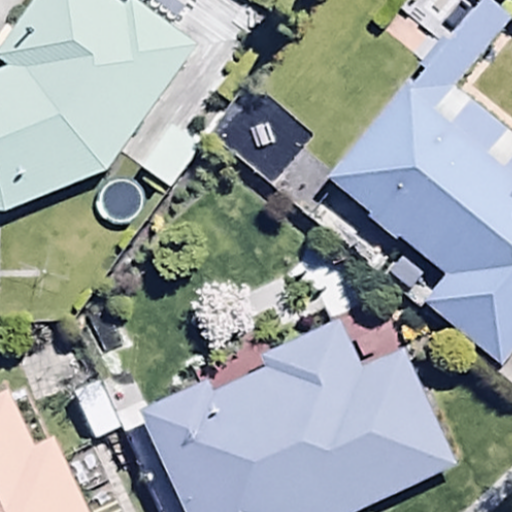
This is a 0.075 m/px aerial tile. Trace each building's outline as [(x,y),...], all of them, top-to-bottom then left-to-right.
[(0,229),(21,229),(108,185),(193,60),(133,20),(128,28),(86,0),(56,0),(4,78),(16,87),(0,91),(0,229)] [(511,0),(501,0),(511,9),(511,0)] [(511,151),(459,108),(511,43),(511,40),(481,15),(331,198),(447,293),(428,316),(506,380),(511,372),(511,151)] [(209,159),(177,137),(143,186),(175,208),(209,159)] [(388,511),(459,482),(406,360),(359,381),(339,335),(260,369),(268,386),(215,409),(210,396),(143,425),(180,511),(388,511)] [(0,511),(86,511),(61,454),(40,463),(16,410),(0,416),(0,511)]
